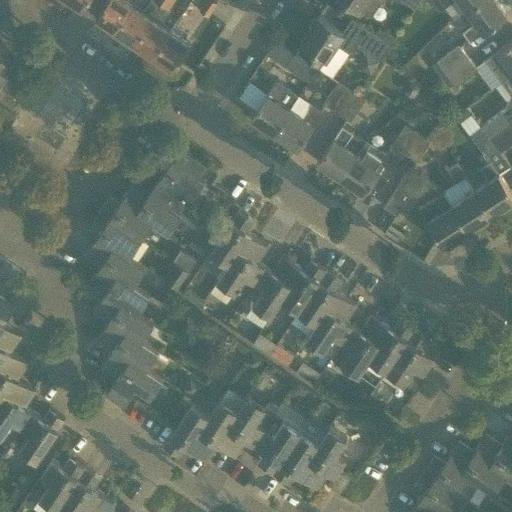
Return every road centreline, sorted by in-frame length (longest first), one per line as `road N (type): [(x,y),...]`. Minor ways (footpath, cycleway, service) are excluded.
road 1 (residential): [(257,511),(190,488),(92,421),(79,403),(63,324),(37,261)]
road 2 (residential): [(481,275),(446,290),(422,284),(186,127)]
road 3 (residential): [(481,275),(492,329),(371,511)]
road 4 (residential): [(37,261),(145,105)]
road 5 (residential): [(145,105),(0,6)]
road 6 (residential): [(186,127),(271,0)]
